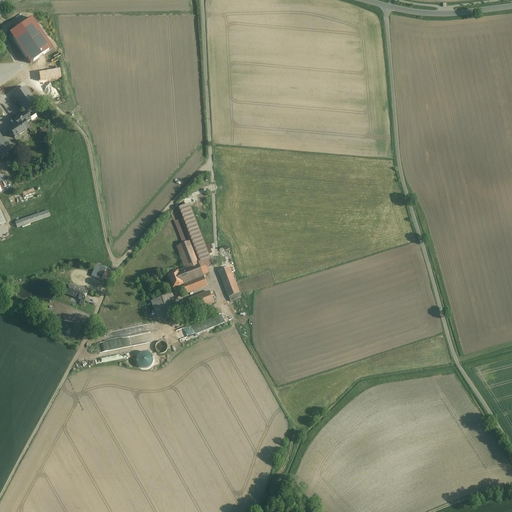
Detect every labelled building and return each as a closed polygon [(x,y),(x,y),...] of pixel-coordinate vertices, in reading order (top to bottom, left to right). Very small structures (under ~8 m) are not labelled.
[(32,20),(9,37),(31,64),(52,48),(32,20)] [(10,68),(0,76),(0,93),(3,97),(22,83),(10,68)] [(26,113),(28,112),(36,106),(23,89),(13,96),(26,113)] [(28,112),(26,113),(30,120),(31,121),(37,118),(34,113),(30,115),(28,112)] [(26,113),(14,121),(17,125),(9,131),(14,139),(29,129),(25,123),(30,120),(26,113)] [(0,156),(10,150),(0,135),(0,156)] [(35,194),(34,189),(22,193),(24,197),(35,194)] [(177,248),(185,269),(198,264),(200,269),(213,264),(190,205),(179,209),(192,242),(177,248)] [(48,211),(15,223),(17,228),(50,217),(48,211)] [(226,248),(229,247),(229,246),(219,248),(221,257),(227,256),(226,248)] [(185,269),(178,272),(183,285),(187,294),(207,286),(200,269),(198,264),(185,269)] [(229,268),(219,272),(229,297),(239,293),(229,268)] [(105,271),(100,269),(97,276),(102,278),(105,271)] [(178,272),(168,275),(173,289),(183,285),(178,272)] [(88,292),(70,285),(66,294),(84,301),(88,292)] [(209,292),(189,300),(193,311),(214,303),(209,292)] [(172,294),(151,302),(159,323),(180,315),(172,294)] [(159,342),(158,352),(166,352),(167,343),(159,342)]
